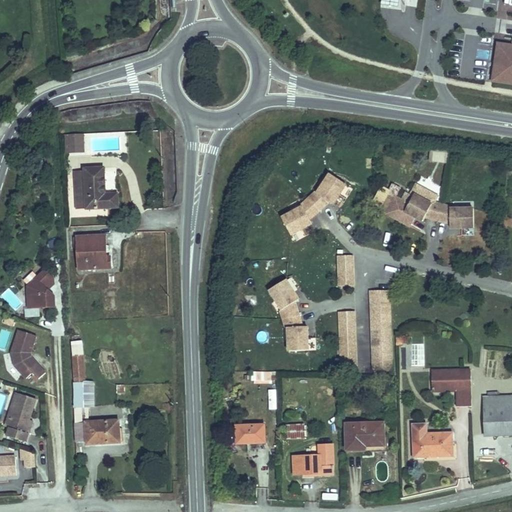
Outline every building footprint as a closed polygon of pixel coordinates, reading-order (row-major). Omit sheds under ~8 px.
[(511,81),(511,75),(501,74),(506,43),(499,42),(493,79),(511,81)] [(511,43),(506,43),(501,74),(511,75),(511,43)] [(75,144),(75,155),(69,155),(69,160),(86,159),(86,143),(75,144)] [(305,205),(285,216),(294,233),(315,221),(312,217),(331,200),(336,202),(349,183),(333,172),(320,191),(318,190),(305,203),(305,205)] [(88,209),(89,219),(121,217),(120,204),(108,204),(107,176),(87,177),(87,180),(75,181),(77,209),(88,209)] [(412,197),(413,195),(420,198),(425,190),(415,184),(409,195),(412,197)] [(450,207),(432,202),(436,195),(425,190),(420,198),(413,195),(412,197),(404,211),(402,210),(397,219),(409,226),(413,217),(422,221),(424,217),(449,223),(449,228),(472,228),(473,210),(450,209),(450,207)] [(106,248),(78,249),(79,282),(112,281),(112,270),(102,270),(101,259),(107,259),(106,248)] [(354,287),(353,257),(339,257),(339,287),(354,287)] [(31,318),(56,317),(56,306),(49,299),(55,293),(56,287),(49,279),(30,296),(31,318)] [(288,328),(289,352),(308,351),(307,327),(302,327),(295,302),(299,300),(287,279),(271,289),(282,309),(281,310),(286,328),(288,328)] [(391,291),(369,292),(372,373),(394,372),(391,291)] [(356,374),(355,312),(340,313),(342,374),(356,374)] [(41,385),(48,378),(32,362),(38,342),(20,337),(14,360),(17,372),(29,385),(36,379),(41,385)] [(423,365),(424,344),(412,344),(411,365),(423,365)] [(74,364),(75,391),(88,390),(87,364),(74,364)] [(471,385),(471,368),(431,370),(431,386),(455,385),(455,386),(471,385)] [(254,383),(277,382),(277,371),(253,372),(254,383)] [(371,391),(370,377),(351,378),(351,392),(371,391)] [(471,385),(455,386),(456,390),(456,406),(472,405),(471,385)] [(269,409),(277,409),(277,389),(268,389),(269,409)] [(75,391),(76,412),(89,411),(88,390),(75,391)] [(487,439),(511,436),(511,397),(484,399),(487,439)] [(31,426),(37,405),(17,399),(10,425),(17,428),(15,436),(12,434),(9,443),(28,448),(35,427),(31,426)] [(75,412),(75,423),(90,423),(89,411),(76,412),(75,412)] [(388,442),(388,420),(346,422),(348,449),(367,448),(367,444),(388,442)] [(90,423),(75,423),(77,445),(86,444),(86,448),(123,445),(121,424),(90,426),(90,423)] [(267,440),(266,423),(239,424),(239,442),(267,440)] [(288,438),(306,437),(306,424),(288,424),(288,438)] [(17,428),(10,425),(7,433),(12,434),(15,436),(17,428)] [(414,460),(425,459),(425,453),(447,452),(448,442),(453,442),(453,433),(413,435),(414,460)] [(320,453),(294,454),(295,471),(312,470),(312,475),(337,473),(335,442),(319,443),(320,453)] [(425,453),(425,459),(453,457),(453,442),(448,442),(447,452),(425,453)] [(0,482),(20,481),(18,463),(1,464),(1,455),(0,454),(0,482)] [(38,472),(38,459),(25,455),(25,464),(28,464),(28,472),(38,472)] [(277,469),(261,470),(261,479),(278,479),(277,469)]
